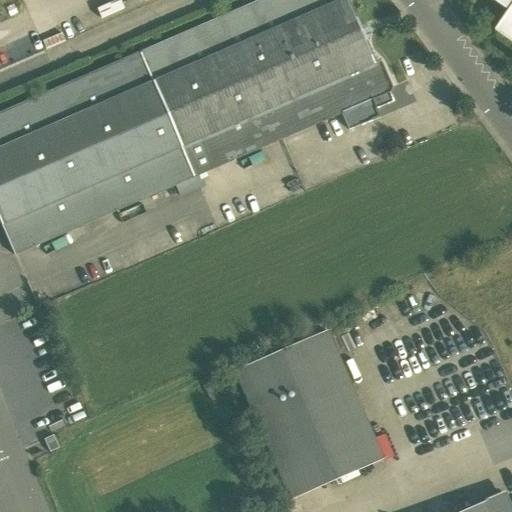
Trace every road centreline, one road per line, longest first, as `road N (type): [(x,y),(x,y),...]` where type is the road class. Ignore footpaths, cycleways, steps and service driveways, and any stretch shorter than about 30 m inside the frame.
road 1 (unknown): [(0,316),(313,171)]
road 2 (tertiary): [(414,0),(511,130)]
